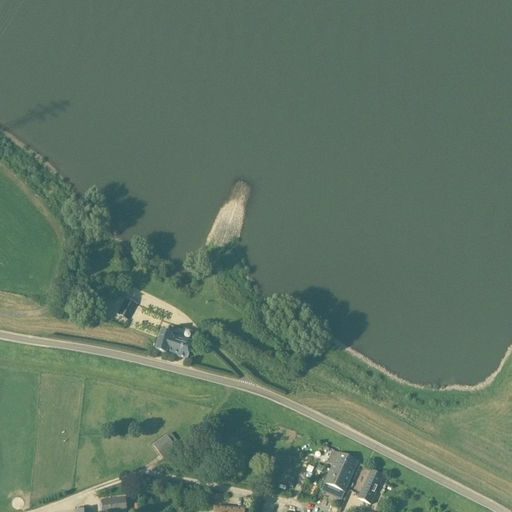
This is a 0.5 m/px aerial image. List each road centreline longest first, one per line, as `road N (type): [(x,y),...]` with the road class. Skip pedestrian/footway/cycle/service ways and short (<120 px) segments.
road 1 (tertiary): [(0,336),(273,397),(501,511)]
road 2 (residential): [(301,505),(139,474),(37,511)]
